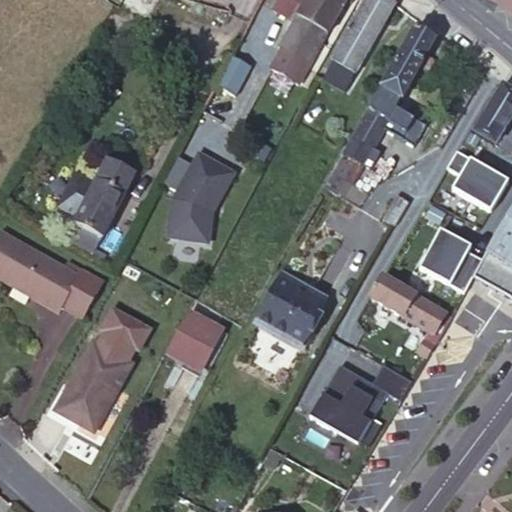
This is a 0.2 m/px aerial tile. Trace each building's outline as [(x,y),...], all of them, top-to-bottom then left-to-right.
[(158,0),(121,0),(118,7),(144,23),(158,0)] [(278,0),(270,15),(291,27),(276,54),(279,56),(277,59),(281,62),(273,77),(294,89),(344,0),(278,0)] [(343,91),(392,6),(382,0),(367,0),(322,79),(343,91)] [(414,31),(324,189),(342,200),(393,111),(401,98),(415,71),(423,59),(433,41),(414,31)] [(432,63),(423,59),(415,71),(425,77),(432,63)] [(247,72),(228,62),(212,92),(231,102),(247,72)] [(503,89),(496,84),(493,89),(499,94),(503,89)] [(499,94),(493,89),(486,101),(493,105),(474,136),(493,147),(511,115),(511,94),(503,89),(499,94)] [(401,98),(393,111),(399,114),(407,101),(401,98)] [(270,148),(252,138),(246,150),(264,159),(270,148)] [(170,237),(210,242),(213,212),(235,172),(199,153),(193,164),(178,193),(174,200),(170,237)] [(450,192),(489,214),(506,184),(494,176),(496,173),(495,172),(493,176),(456,154),(446,171),(458,178),(450,192)] [(178,193),(193,164),(178,156),(162,185),(178,193)] [(108,161),(66,241),(92,255),(101,239),(135,175),(108,161)] [(391,227),(394,228),(407,205),(395,198),(381,220),(379,219),(361,249),(373,257),(391,227)] [(511,211),(497,236),(489,251),(480,266),(472,279),(507,299),(511,303),(511,211)] [(417,268),(463,295),(472,279),(480,266),(465,257),(470,250),(438,232),(417,268)] [(0,234),(0,281),(10,287),(14,281),(62,309),(78,280),(65,272),(0,235),(0,234)] [(69,265),(65,272),(78,280),(82,273),(69,265)] [(78,280),(62,309),(81,321),(102,285),(82,273),(78,280)] [(295,290),(296,286),(279,277),(254,326),(272,335),(275,330),(302,345),(325,302),(310,294),(308,297),(295,290)] [(433,338),(446,317),(382,279),(370,299),(433,338)] [(14,281),(10,287),(58,315),(62,309),(14,281)] [(310,294),(296,286),(295,290),(308,297),(310,294)] [(220,332),(189,314),(168,355),(199,372),(220,332)] [(451,316),(447,314),(446,317),(433,338),(437,340),(438,338),(451,316)] [(275,330),(272,335),(299,350),(302,345),(275,330)] [(415,355),(425,360),(432,348),(433,347),(422,341),(415,355)] [(128,366),(92,347),(75,377),(80,379),(60,414),(92,432),(128,366)] [(381,369),(370,388),(338,369),(307,421),(334,436),(337,431),(358,443),(385,397),(398,405),(410,386),(381,369)]
